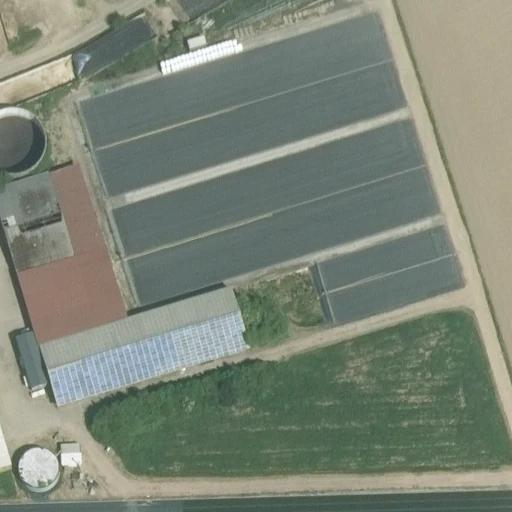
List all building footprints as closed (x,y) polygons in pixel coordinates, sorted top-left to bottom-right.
[(146,40),(153,28),(138,19),(131,31),(146,40)] [(0,176),(40,174),(37,119),(0,121),(0,176)] [(0,187),(0,200),(44,345),(138,317),(88,160),(0,187)] [(44,345),(63,411),(257,354),(237,288),(138,317),(44,345)] [(0,473),(11,470),(0,430),(0,473)] [(82,465),(81,445),(62,445),(63,466),(82,465)] [(25,489),(59,485),(55,454),(22,458),(25,489)]
